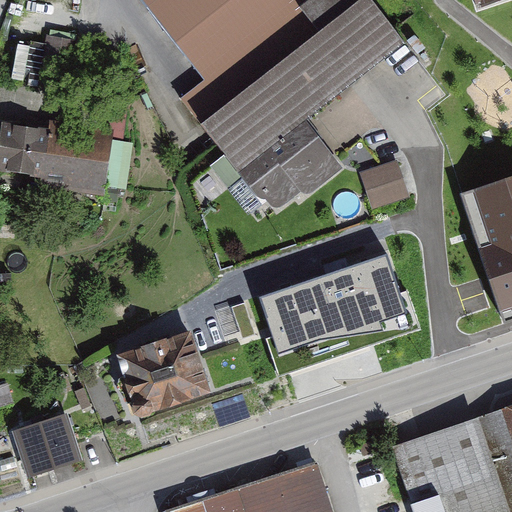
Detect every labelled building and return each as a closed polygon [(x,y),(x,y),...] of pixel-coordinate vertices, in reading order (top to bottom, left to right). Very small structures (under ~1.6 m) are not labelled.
[(405,44),(369,0),(138,0),(205,84),(182,102),(270,213),(296,193),(304,204),(347,170),(307,120),(405,44)] [(474,0),(478,10),(507,0),(474,0)] [(49,129),(4,122),(0,150),(0,174),(106,190),(115,128),(50,118),(49,129)] [(398,164),(360,176),(372,213),(410,201),(398,164)] [(511,176),(460,194),(503,324),(511,321),(511,176)] [(386,255),(246,304),(272,381),(413,331),(386,255)] [(192,328),(116,354),(138,416),(213,390),(192,328)] [(216,361),(230,388),(255,375),(242,348),(216,361)] [(8,383),(0,385),(0,408),(14,404),(8,383)] [(511,511),(511,408),(389,451),(411,511),(511,511)] [(66,415),(13,432),(28,476),(81,459),(66,415)] [(332,511),(317,464),(169,511),(332,511)]
